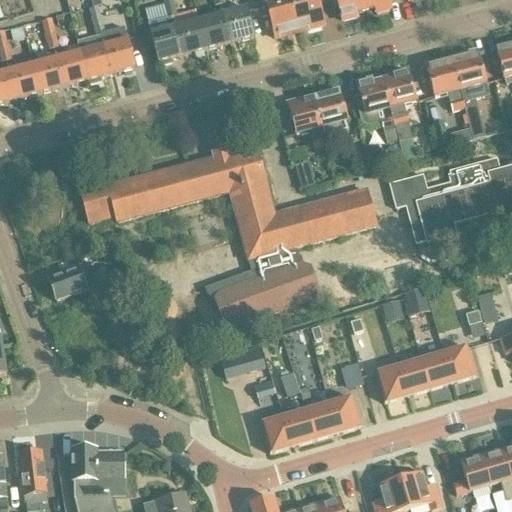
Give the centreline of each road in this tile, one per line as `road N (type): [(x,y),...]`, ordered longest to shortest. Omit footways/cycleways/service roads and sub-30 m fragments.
road 1 (residential): [(0,147),(511,8)]
road 2 (residential): [(225,489),(511,406)]
road 3 (residential): [(55,412),(126,417),(157,428),(225,489)]
road 4 (residential): [(55,412),(0,240)]
